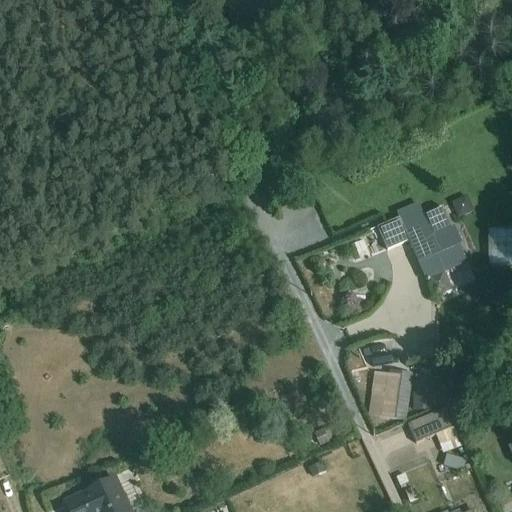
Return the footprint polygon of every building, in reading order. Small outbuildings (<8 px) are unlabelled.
[(280,0),(229,0),(240,34),(287,19),(280,0)] [(467,200),(451,207),(458,222),(473,215),(467,200)] [(451,232),(442,211),(440,212),(436,205),(422,211),(425,219),(424,219),(433,240),(410,250),(426,285),(427,284),(435,302),(453,294),(445,277),(468,266),(452,232),(451,232)] [(397,223),(394,215),(380,221),(383,229),(377,231),(387,254),(408,245),(399,222),(397,223)] [(489,264),(511,264),(511,229),(491,229),(489,264)] [(348,283),(362,290),(369,277),(355,270),(348,283)] [(375,377),(371,396),(390,399),(388,408),(406,411),(409,383),(375,377)] [(0,402),(9,398),(4,387),(0,388),(0,402)] [(416,413),(428,414),(429,389),(417,389),(416,413)] [(416,448),(436,439),(443,458),(461,450),(445,412),(408,427),(416,448)] [(320,451),(330,446),(329,444),(335,441),(330,431),(324,434),(324,433),(314,437),(320,451)] [(403,466),(419,456),(410,443),(395,453),(403,466)] [(446,459),(443,471),(463,476),(466,464),(446,459)] [(131,511),(118,483),(66,507),(67,511),(131,511)] [(412,507),(422,501),(414,488),(404,493),(412,507)]
